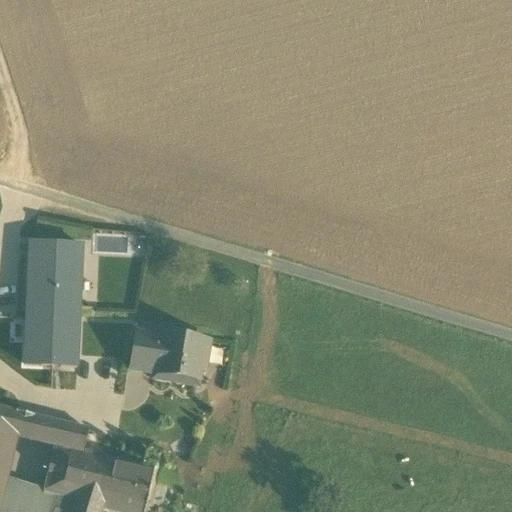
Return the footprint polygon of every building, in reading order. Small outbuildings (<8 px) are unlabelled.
[(26,308),(27,308),(77,311),(78,311),(81,248),(29,246),(26,308)] [(77,311),(27,308),(25,367),(75,369),(77,311)] [(176,386),(197,389),(200,371),(204,371),(208,346),(159,338),(159,340),(137,336),(131,372),(153,376),(152,382),(170,385),(171,379),(177,380),(176,386)] [(0,477),(10,438),(15,414),(0,410),(0,477)] [(10,438),(29,443),(33,419),(15,414),(10,438)] [(88,432),(33,419),(29,443),(53,449),(78,455),(83,456),(83,454),(88,432)] [(53,449),(50,462),(76,468),(78,455),(53,449)] [(101,511),(144,511),(155,472),(83,454),(83,456),(78,455),(76,468),(115,477),(109,497),(106,496),(101,511)] [(115,477),(76,468),(50,462),(42,494),(42,497),(73,504),(70,511),(101,511),(106,496),(109,497),(115,477)] [(0,511),(70,511),(73,504),(42,497),(42,494),(0,481),(0,511)]
